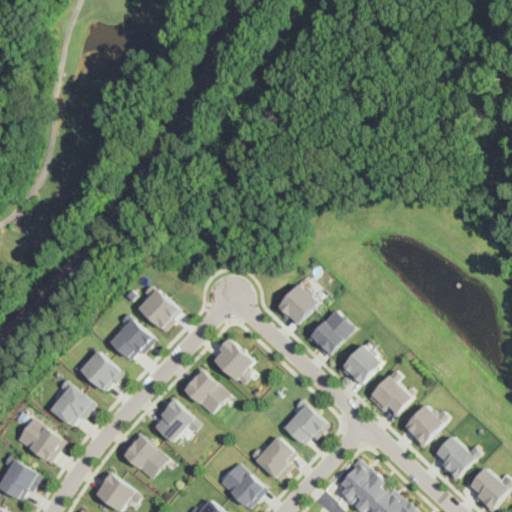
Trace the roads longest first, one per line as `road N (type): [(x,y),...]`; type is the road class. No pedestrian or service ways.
road 1 (residential): [(53,511),(96,447),(234,304),(464,511)]
road 2 (residential): [(368,423),(281,511)]
